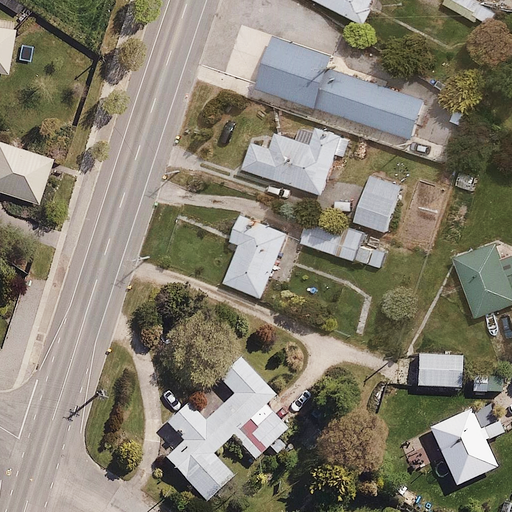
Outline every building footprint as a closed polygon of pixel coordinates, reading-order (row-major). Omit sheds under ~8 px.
[(370,2),(371,0),(330,0),(369,20),(376,5),(370,2)] [(497,8),(482,0),(447,0),(489,22),(497,8)] [(0,67),(7,69),(17,8),(0,4),(0,67)] [(270,40),(255,86),(410,138),(426,92),(270,40)] [(271,139),(257,135),(246,167),(330,193),(349,131),(324,123),(321,130),(305,125),(300,139),(273,130),(271,139)] [(50,153),(0,138),(0,189),(37,200),(50,153)] [(483,172),(460,162),(451,184),(475,193),(483,172)] [(404,185),(372,174),(358,217),(390,227),(404,185)] [(290,224),(246,207),(232,243),(242,247),(230,279),(264,292),(290,224)] [(366,229),(309,210),(299,240),(385,268),(390,253),(361,244),(366,229)] [(511,249),(505,252),(499,236),(458,252),(482,314),(511,302),(511,249)] [(462,349),(418,349),(418,386),(463,385),(462,349)] [(276,394),(236,352),(217,371),(237,392),(208,419),(190,400),(165,424),(183,443),(166,458),(205,499),(234,472),(215,452),(234,434),(257,459),(291,427),(268,402),(276,394)] [(491,372),(471,369),(468,391),(488,394),(491,372)] [(487,441),(506,433),(490,397),(430,422),(455,481),(496,464),(487,441)]
